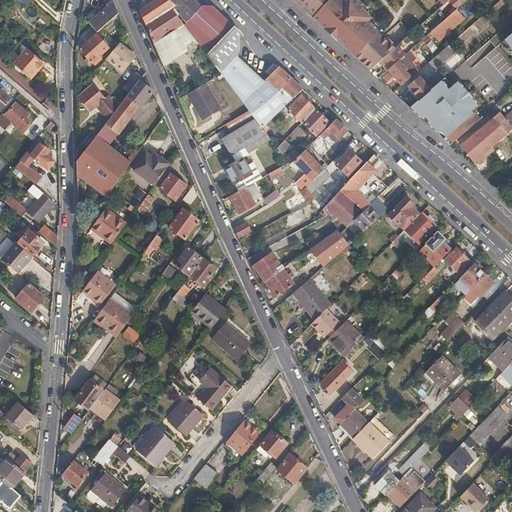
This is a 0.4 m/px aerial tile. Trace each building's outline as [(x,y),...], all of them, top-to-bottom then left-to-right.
[(108,7),(89,23),(97,33),(119,14),(112,0),(107,5),(108,7)] [(144,0),(138,7),(146,26),(172,9),(175,6),(169,0),(144,0)] [(202,7),(195,0),(181,0),(176,6),(181,12),(181,13),(187,22),(202,7)] [(293,0),(325,28),(324,29),(337,41),(338,40),(370,70),(395,48),(366,23),(371,18),(353,0),(343,0),(341,2),(339,0),(293,0)] [(456,9),(466,0),(450,0),(450,1),(456,9)] [(212,6),(202,7),(185,25),(199,44),(207,55),(235,27),(212,6)] [(184,25),(172,9),(146,26),(154,44),(184,25)] [(464,19),(456,10),(431,32),(439,41),(464,19)] [(185,25),(184,25),(154,44),(164,67),(199,44),(185,25)] [(241,32),(235,27),(207,55),(221,74),(249,111),(262,129),(285,107),(290,102),(303,89),(285,72),(280,67),(265,81),(238,57),(239,55),(241,32)] [(97,34),(80,49),(92,63),(109,48),(97,34)] [(459,49),(453,42),(447,46),(454,54),(459,49)] [(120,43),(106,60),(123,73),(136,56),(120,43)] [(431,60),(438,68),(454,54),(447,46),(431,60)] [(26,48),(13,62),(32,79),(45,65),(26,48)] [(380,61),(388,70),(404,56),(396,48),(380,61)] [(388,70),(402,85),(419,71),(411,62),(415,58),(409,51),(404,56),(388,70)] [(435,69),(438,68),(431,60),(429,62),(435,69)] [(408,86),(420,99),(438,83),(431,75),(426,80),(421,75),(408,86)] [(444,78),(441,81),(450,91),(453,88),(444,78)] [(105,125),(118,135),(130,120),(130,119),(140,106),(142,107),(154,92),(139,81),(117,109),(110,119),(108,121),(105,125)] [(420,99),(410,108),(420,117),(423,114),(428,121),(426,122),(438,133),(440,131),(453,143),(479,120),(472,111),(475,109),(478,106),(458,83),(453,88),(450,91),(441,81),(438,83),(420,99)] [(206,83),(187,94),(203,121),(222,110),(206,83)] [(117,109),(108,94),(104,97),(94,84),(78,97),(91,111),(96,107),(98,105),(110,119),(117,109)] [(0,89),(0,111),(1,112),(12,99),(0,89)] [(302,96),(293,105),(288,110),(302,123),(316,109),(302,96)] [(4,117),(5,117),(11,123),(23,133),(32,123),(26,118),(29,114),(16,103),(4,117)] [(96,107),(108,121),(110,119),(98,105),(96,107)] [(330,122),(316,109),(302,123),(316,136),(330,122)] [(472,111),(479,120),(482,118),(475,109),(472,111)] [(511,110),(503,117),(499,113),(461,146),(474,161),(476,160),(511,130),(511,110)] [(249,111),(226,124),(231,133),(221,139),(231,155),(244,147),(249,154),(271,140),(262,129),(249,111)] [(11,123),(5,117),(1,122),(7,127),(11,123)] [(348,130),(337,119),(321,135),(325,139),(329,136),(336,142),(348,130)] [(97,136),(110,146),(118,135),(105,125),(97,136)] [(440,131),(438,133),(451,145),(453,143),(440,131)] [(1,135),(0,137),(0,149),(1,150),(8,141),(1,135)] [(106,197),(111,190),(131,163),(110,146),(97,136),(77,162),(77,174),(106,197)] [(329,145),(319,136),(312,143),(322,152),(329,145)] [(285,140),(278,148),(282,154),(291,145),(285,140)] [(33,143),(14,168),(36,184),(42,176),(29,166),(34,160),(48,170),(55,161),(50,157),(51,155),(49,154),(51,151),(40,143),(37,146),(33,143)] [(295,149),(285,158),(288,163),(290,165),(293,162),(300,155),(295,149)] [(306,150),(300,155),(293,162),(298,168),(305,174),(299,181),(306,188),(307,187),(325,169),(309,153),(306,150)] [(350,150),(335,166),(348,177),(362,161),(350,150)] [(133,171),(154,186),(166,170),(170,164),(154,153),(152,156),(147,152),(133,171)] [(381,160),(375,154),(340,191),(352,201),(364,212),(371,204),(356,190),(373,172),(376,169),(374,168),(381,160)] [(238,192),(246,187),(261,179),(256,172),(261,169),(257,163),(252,165),(247,155),(225,168),(238,192)] [(293,162),(290,165),(296,171),(298,168),(293,162)] [(331,175),(325,169),(307,187),(315,199),(316,200),(326,189),(322,184),(331,175)] [(166,170),(154,186),(176,201),(188,185),(166,170)] [(388,188),(373,172),(356,190),(371,204),(376,200),(379,196),(388,188)] [(17,213),(23,217),(28,212),(40,222),(55,204),(19,173),(17,176),(23,181),(21,184),(38,199),(28,211),(10,195),(4,201),(9,206),(17,213)] [(306,188),(299,181),(296,183),(303,190),(306,188)] [(238,192),(229,197),(240,215),(256,206),(246,187),(238,192)] [(300,193),(308,204),(315,199),(307,187),(306,188),(303,190),(300,193)] [(266,198),(270,204),(280,196),(277,190),(266,198)] [(323,210),(327,215),(328,216),(331,213),(337,218),(352,201),(340,191),(323,210)] [(149,194),(137,210),(144,215),(156,199),(149,194)] [(379,196),(376,200),(386,211),(390,207),(379,196)] [(404,231),(420,214),(413,207),(415,206),(406,197),(388,216),(398,226),(398,225),(404,231)] [(364,212),(354,221),(364,232),(386,211),(376,200),(371,204),(364,212)] [(352,201),(337,218),(347,228),(354,221),(364,212),(352,201)] [(128,209),(134,213),(137,209),(131,205),(128,209)] [(17,213),(9,206),(7,208),(15,215),(17,213)] [(114,240),(126,223),(106,209),(91,229),(111,244),(114,240)] [(183,209),(169,228),(186,240),(199,221),(183,209)] [(437,226),(423,212),(420,214),(404,231),(418,245),(437,226)] [(247,223),(235,229),(237,233),(239,237),(239,238),(251,232),(247,223)] [(39,232),(57,247),(58,236),(44,225),(39,232)] [(17,243),(33,257),(41,247),(45,242),(39,237),(40,236),(30,228),(17,243)] [(311,249),(310,250),(324,268),(350,245),(340,234),(338,230),(322,241),(311,249)] [(433,269),(452,249),(444,241),(446,239),(438,232),(425,245),(426,245),(418,253),(433,269)] [(396,234),(389,240),(392,243),(398,237),(396,234)] [(149,246),(154,250),(156,251),(164,240),(157,235),(149,246)] [(311,249),(322,241),(319,236),(307,244),(311,249)] [(402,240),(399,237),(393,242),(396,245),(402,240)] [(17,243),(15,242),(1,259),(18,274),(33,257),(17,243)] [(149,246),(144,253),(149,257),(154,250),(149,246)] [(188,247),(178,261),(183,265),(180,270),(189,277),(203,259),(188,247)] [(349,247),(343,252),(351,261),(354,259),(357,257),(349,247)] [(457,247),(444,260),(458,274),(471,261),(457,247)] [(254,266),(264,282),(283,268),(273,253),(254,266)] [(204,259),(190,277),(203,287),(217,269),(204,259)] [(471,290),(486,275),(475,264),(455,285),(466,296),(471,290)] [(175,270),(169,266),(161,277),(167,282),(175,270)] [(283,268),(264,282),(276,298),(295,285),(283,268)] [(97,272),(83,291),(102,305),(115,286),(97,272)] [(494,283),(486,275),(471,290),(479,298),(494,283)] [(310,280),(292,294),(315,321),(327,309),(331,304),(310,280)] [(32,312),(45,297),(29,283),(16,299),(32,312)] [(184,284),(173,299),(185,308),(186,305),(185,297),(191,290),(184,284)] [(511,298),(505,292),(476,322),(493,340),(511,320),(511,298)] [(206,294),(191,313),(212,329),(227,311),(206,294)] [(445,301),(441,297),(433,305),(430,308),(434,312),(445,301)] [(128,322),(106,305),(91,325),(113,342),(128,322)] [(315,321),(311,325),(324,338),(327,336),(340,323),(327,309),(315,321)] [(135,317),(132,321),(137,325),(140,321),(135,317)] [(455,333),(465,323),(458,317),(449,327),(455,333)] [(36,330),(41,324),(36,321),(32,326),(36,330)] [(329,338),(328,340),(345,357),(364,339),(346,321),(343,325),(329,338)] [(226,322),(212,339),(237,361),(250,346),(238,335),(239,333),(226,322)] [(340,323),(327,336),(329,338),(343,325),(340,323)] [(122,335),(134,344),(140,336),(129,327),(122,335)] [(452,337),(455,333),(449,327),(444,332),(451,338),(452,337)] [(503,372),(507,367),(511,362),(511,344),(506,339),(488,358),(503,372)] [(141,352),(137,356),(144,361),(147,358),(141,352)] [(442,356),(425,373),(444,392),(461,374),(442,356)] [(365,359),(358,366),(364,374),(372,367),(365,359)] [(199,399),(212,410),(232,385),(219,374),(218,375),(211,369),(200,382),(207,389),(199,399)] [(75,400),(89,411),(91,408),(104,391),(89,380),(75,400)] [(138,380),(134,385),(138,389),(142,384),(138,380)] [(322,388),(337,403),(342,399),(345,396),(330,380),(322,388)] [(133,386),(129,391),(138,399),(142,394),(133,386)] [(119,400),(105,389),(104,391),(91,408),(105,419),(119,400)] [(345,396),(342,399),(347,405),(335,418),(341,425),(355,410),(364,401),(352,389),(345,396)] [(468,406),(476,398),(465,389),(458,397),(468,406)] [(457,421),(463,414),(469,408),(458,398),(449,407),(458,415),(455,419),(457,421)] [(187,401),(169,421),(186,436),(204,416),(187,401)] [(22,431),(34,416),(18,402),(5,417),(22,431)] [(509,416),(498,406),(477,428),(470,436),(480,446),(509,416)] [(341,425),(354,438),(355,438),(369,423),(355,410),(341,425)] [(65,428),(72,433),(80,422),(74,417),(65,428)] [(375,418),(369,422),(390,442),(394,436),(375,418)] [(227,442),(242,455),(260,433),(245,421),(227,442)] [(390,442),(369,422),(369,423),(355,438),(354,438),(352,440),(373,459),(390,442)] [(341,425),(339,427),(352,440),(354,438),(341,425)] [(155,427),(136,450),(156,466),(175,444),(155,427)] [(260,445),(260,446),(270,454),(276,458),(288,444),(273,431),(260,445)] [(511,435),(491,457),(495,461),(502,467),(511,456),(511,435)] [(405,476),(433,446),(427,441),(399,470),(405,476)] [(440,466),(456,481),(479,457),(464,442),(440,466)] [(270,454),(260,446),(257,450),(266,458),(270,454)] [(86,447),(80,452),(88,461),(94,456),(86,447)] [(117,448),(113,455),(125,463),(130,455),(117,448)] [(96,461),(102,465),(109,457),(103,452),(96,461)] [(8,459),(0,468),(0,477),(13,488),(25,474),(33,464),(22,455),(18,459),(10,453),(6,458),(8,459)] [(290,454),(277,470),(294,484),(308,468),(290,454)] [(73,461),(62,475),(78,488),(89,473),(73,461)] [(257,491),(277,467),(271,462),(251,486),(257,491)] [(219,474),(206,464),(194,479),(207,489),(219,474)] [(511,511),(511,484),(496,470),(474,493),(494,511),(511,511)] [(386,496),(386,495),(400,481),(389,471),(375,485),(386,496)] [(400,508),(425,482),(415,471),(407,479),(404,476),(400,481),(386,495),(400,508)] [(106,472),(91,490),(112,508),(127,489),(106,472)] [(433,475),(424,484),(431,491),(439,481),(433,475)] [(0,477),(0,500),(10,509),(21,496),(0,477)] [(431,511),(436,508),(421,494),(403,511),(431,511)] [(139,495),(125,511),(159,511),(139,495)] [(268,500),(263,507),(268,511),(269,511),(275,506),(268,500)]
